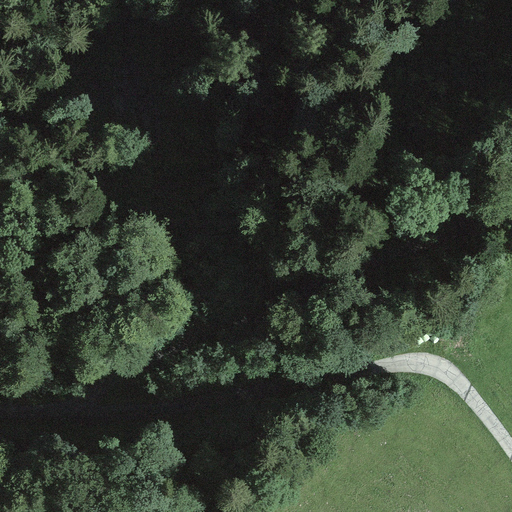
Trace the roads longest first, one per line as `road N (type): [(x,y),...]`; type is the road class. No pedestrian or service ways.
road 1 (unclassified): [(0,415),(156,407),(364,364),(411,362),(456,379),(511,450)]
road 2 (track): [(73,415),(140,366),(228,323),(511,215)]
